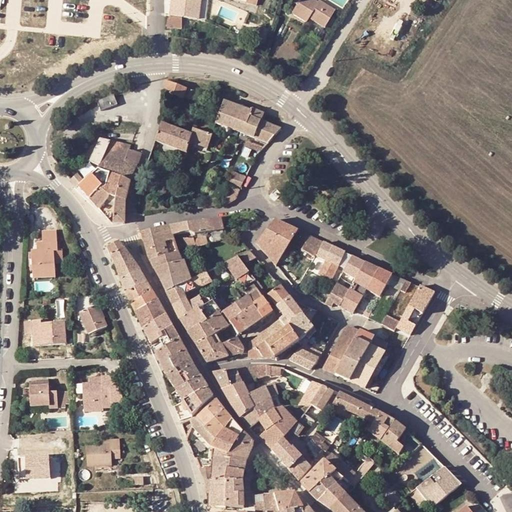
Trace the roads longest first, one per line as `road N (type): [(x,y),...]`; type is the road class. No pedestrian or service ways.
road 1 (residential): [(498,511),(408,423),(378,405),(450,289)]
road 2 (tertiary): [(94,239),(170,422),(197,511)]
road 3 (unclassified): [(129,228),(194,354),(259,445)]
road 4 (residential): [(17,212),(13,364),(0,461)]
road 5 (residential): [(157,62),(129,228)]
road 6 (tertiary): [(295,106),(237,72),(157,62)]
road 7 (residential): [(129,228),(252,198)]
road 8 (unclassified): [(295,106),(364,0)]
